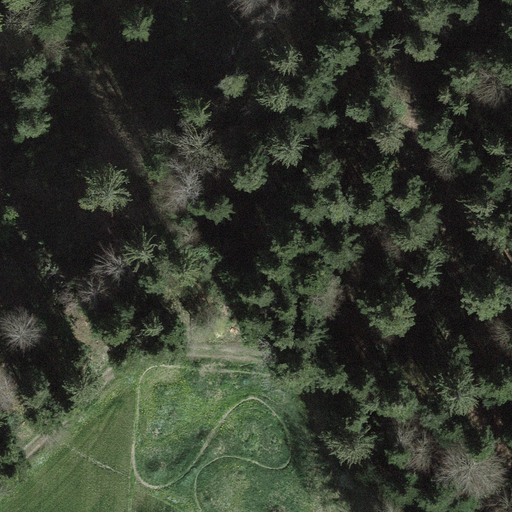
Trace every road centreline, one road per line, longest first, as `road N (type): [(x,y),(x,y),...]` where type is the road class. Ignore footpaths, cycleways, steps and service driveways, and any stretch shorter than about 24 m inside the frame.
road 1 (track): [(439,118),(378,295),(315,348),(160,355),(107,369),(0,471)]
road 2 (track): [(444,0),(437,110),(476,305),(511,421)]
